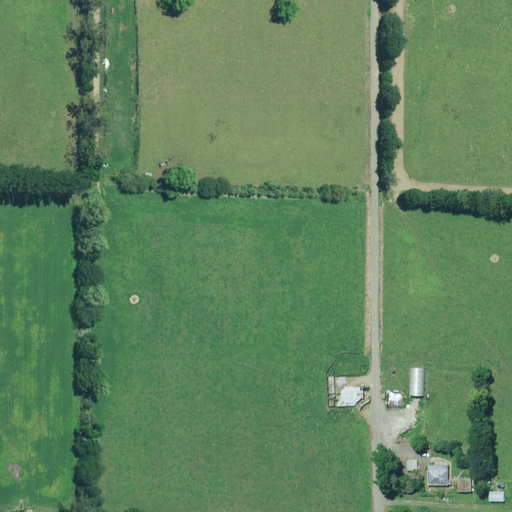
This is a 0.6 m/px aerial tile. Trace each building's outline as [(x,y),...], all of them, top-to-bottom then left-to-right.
[(426,369),(412,369),(411,396),(425,397),(426,369)] [(371,402),(371,386),(329,388),(329,408),(358,406),(361,411),(371,402)] [(420,461),(411,461),(411,472),(420,472),(420,461)] [(450,466),(430,466),(430,486),(450,486),(450,466)] [(473,479),(460,479),(460,493),(473,493),(473,479)] [(506,502),(506,493),(492,492),(492,502),(506,502)]
